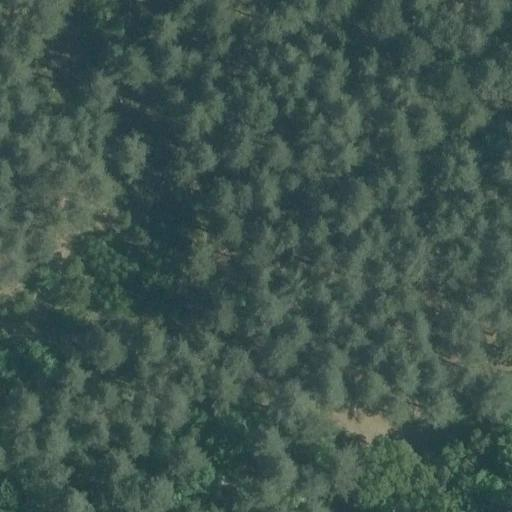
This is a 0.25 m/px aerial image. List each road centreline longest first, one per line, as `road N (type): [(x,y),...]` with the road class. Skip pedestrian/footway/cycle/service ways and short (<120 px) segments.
road 1 (track): [(0,338),(196,336),(225,345),(374,441)]
road 2 (track): [(348,511),(374,441),(457,444),(511,433)]
